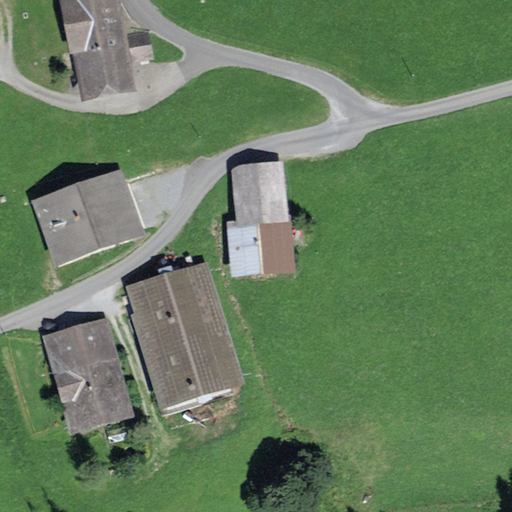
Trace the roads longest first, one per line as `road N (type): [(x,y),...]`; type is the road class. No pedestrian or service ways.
road 1 (tertiary): [(0,326),(137,258),(203,184),(244,152),(511,82)]
road 2 (track): [(0,75),(71,101),(122,106),(175,82),(208,51)]
